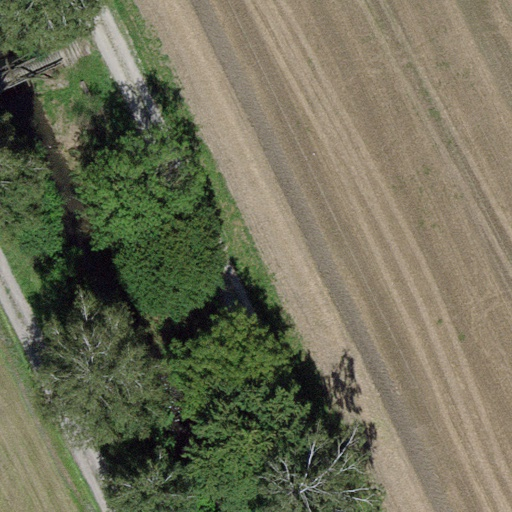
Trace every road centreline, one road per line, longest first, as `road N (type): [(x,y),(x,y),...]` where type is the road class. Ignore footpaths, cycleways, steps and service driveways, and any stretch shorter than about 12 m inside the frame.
road 1 (track): [(368,511),(105,0)]
road 2 (track): [(0,224),(146,511)]
